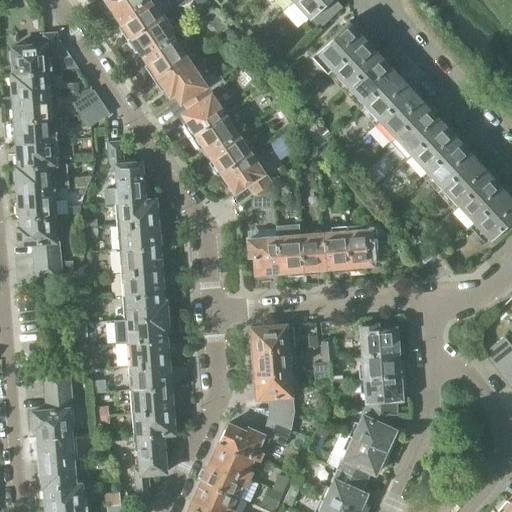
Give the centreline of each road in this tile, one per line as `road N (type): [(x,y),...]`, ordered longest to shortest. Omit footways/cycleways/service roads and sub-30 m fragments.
road 1 (residential): [(215,309),(206,225),(51,0)]
road 2 (residential): [(0,265),(20,511)]
road 3 (residential): [(215,309),(433,300)]
road 4 (residential): [(164,511),(217,394),(215,309)]
road 5 (residential): [(511,140),(392,0)]
road 6 (residential): [(433,355),(425,446),(394,511)]
